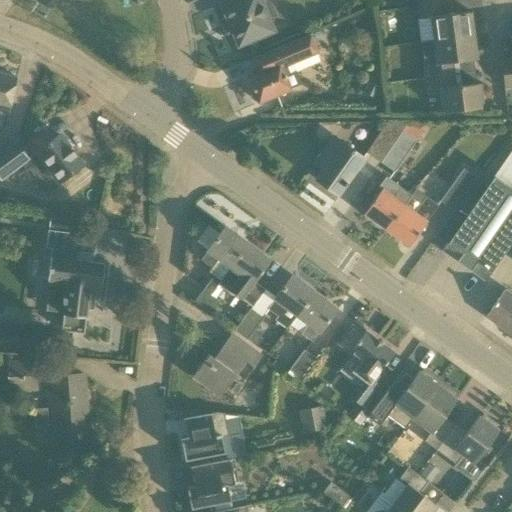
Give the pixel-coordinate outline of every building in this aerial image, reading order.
[(238,47),(256,39),(275,31),(270,19),(277,16),(270,0),(263,0),(262,1),(262,0),(228,0),(220,4),(227,21),(228,20),(232,29),(231,30),(238,47)] [(433,41),(473,35),(470,12),(447,15),(445,3),(419,6),(421,18),(430,17),(433,41)] [(256,73),(247,77),(251,84),(252,87),(251,90),(254,99),(257,100),(258,103),(290,90),(290,89),(301,84),(296,72),(320,62),(317,54),(319,53),(311,33),(250,59),(256,73)] [(428,77),(454,74),(453,62),(476,59),(473,35),(433,41),(436,63),(427,65),(428,77)] [(511,36),(510,37),(511,52),(511,60),(500,62),(504,88),(511,87),(511,36)] [(17,78),(0,73),(0,112),(6,114),(17,78)] [(428,77),(430,90),(439,89),(442,113),(483,108),(480,83),(456,86),(454,74),(428,77)] [(366,153),(380,162),(407,124),(407,122),(387,122),(366,153)] [(422,124),(407,124),(380,162),(394,172),(424,128),(422,126),(422,124)] [(59,135),(43,147),(37,151),(48,166),(32,178),(41,191),(57,179),(59,181),(81,165),(59,135)] [(346,182),(363,158),(334,137),(326,147),(315,164),(319,166),(321,165),(325,167),(316,179),(337,195),(343,186),(344,187),(347,183),(346,182)] [(511,182),(511,140),(494,173),(511,182)] [(0,177),(1,179),(28,161),(15,143),(0,154),(0,177)] [(487,187),(463,169),(440,201),(464,219),(487,187)] [(375,198),(363,214),(374,222),(375,224),(381,228),(383,228),(386,230),(404,206),(411,196),(399,187),(385,177),(378,187),(381,189),(375,198)] [(511,189),(494,177),(487,187),(464,219),(442,250),(485,280),(511,243),(511,189)] [(412,212),(404,206),(386,230),(408,246),(437,206),(424,196),(412,212)] [(50,212),(45,248),(51,249),(47,280),(67,283),(61,331),(84,334),(87,309),(93,310),(96,286),(101,287),(104,264),(76,261),(77,250),(73,249),(77,220),(76,219),(51,212),(50,212)] [(219,258),(230,266),(246,244),(224,227),(207,250),(200,260),(212,269),(219,258)] [(246,244),(230,266),(220,280),(216,285),(217,285),(232,296),(233,294),(251,307),(252,305),(264,288),(254,281),(269,260),(246,244)] [(217,285),(216,285),(220,280),(213,275),(194,301),(211,314),(219,302),(210,295),(217,285)] [(286,329),(297,315),(313,293),(290,276),(267,308),(278,316),(274,320),(286,329)] [(485,317),(511,335),(511,295),(504,290),(497,300),(485,317)] [(297,315),(309,323),(302,333),(312,341),(336,309),(313,293),(297,315)] [(252,305),(251,307),(234,330),(247,339),(265,314),(252,305)] [(363,334),(352,325),(338,343),(361,361),(352,372),(357,377),(354,381),(364,388),(354,401),(369,412),(393,380),(380,371),(394,352),(365,331),(363,334)] [(261,356),(231,334),(221,346),(222,347),(223,345),(226,347),(216,360),(208,354),(192,377),(219,396),(236,374),(244,380),(261,356)] [(304,350),(289,369),(300,377),(314,358),(304,350)] [(8,393),(36,391),(34,362),(6,363),(8,393)] [(375,405),(366,417),(379,426),(387,415),(405,428),(412,419),(439,382),(423,370),(421,373),(417,371),(416,372),(417,372),(415,375),(404,367),(382,396),(375,405)] [(84,374),(64,376),(46,377),(48,404),(52,404),(54,436),(76,434),(76,437),(80,437),(79,434),(80,434),(79,417),(87,416),(84,374)] [(424,441),(436,450),(454,425),(454,424),(450,429),(440,421),(455,401),(457,400),(453,397),(455,394),(439,382),(412,419),(431,432),(424,441)] [(298,411),(302,433),(327,429),(322,406),(298,411)] [(228,436),(223,412),(182,419),(182,420),(184,420),(187,433),(189,432),(190,437),(180,439),(184,461),(224,453),(221,437),(228,436)] [(454,425),(436,450),(455,464),(462,456),(473,464),(475,461),(479,463),(489,449),(486,447),(497,431),(497,432),(498,430),(495,428),(497,425),(483,415),(481,418),(478,415),(477,417),(462,438),(451,430),(455,425),(454,425)] [(230,501),(227,485),(238,484),(233,459),(188,467),(188,469),(190,468),(193,481),(195,481),(196,485),(186,487),(190,509),(230,501)] [(383,494),(393,501),(407,511),(431,511),(436,506),(419,493),(427,482),(407,467),(398,481),(394,478),(383,494)] [(341,506),(349,496),(330,482),(322,493),(341,506)] [(407,511),(393,501),(384,511),(382,510),(373,511),(372,511),(407,511)]
